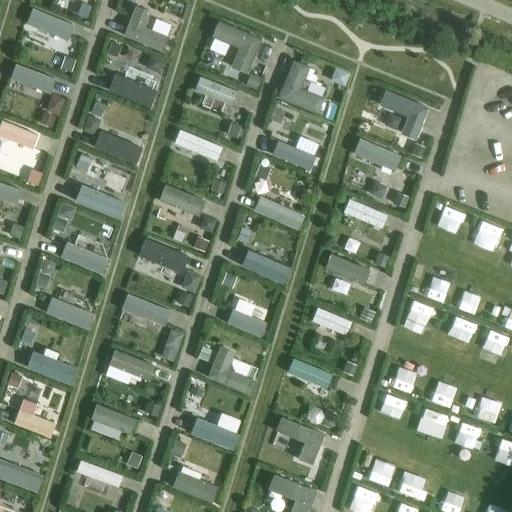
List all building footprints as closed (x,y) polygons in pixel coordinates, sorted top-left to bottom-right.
[(83,4),(78,15),(85,18),(90,6),(83,4)] [(119,34),(158,50),(164,35),(140,26),(146,11),(131,4),(119,34)] [(70,19),(30,6),(24,22),(65,36),(70,19)] [(259,35),(217,17),(210,33),(236,44),(229,63),(245,69),(259,35)] [(110,42),(106,52),(114,55),(118,45),(110,42)] [(64,56),(60,67),(71,70),(74,60),(64,56)] [(276,94),(315,111),(322,94),(299,84),(307,63),(291,56),(276,94)] [(54,74),(14,61),(8,77),(49,91),(54,74)] [(152,85),(112,72),(106,88),(147,102),(152,85)] [(237,86),(197,73),(191,89),(232,103),(237,86)] [(249,75),(245,85),(255,89),(259,79),(249,75)] [(65,102),(68,86),(54,83),(51,99),(65,102)] [(426,107),(382,89),(376,104),(405,115),(398,132),(413,138),(426,107)] [(93,102),(88,113),(98,117),(103,106),(93,102)] [(273,109),(269,120),(278,124),(282,113),(273,109)] [(41,113),(37,123),(47,127),(51,117),(41,113)] [(39,130),(0,116),(0,135),(33,146),(39,130)] [(232,123),(228,135),(237,138),(241,127),(232,123)] [(219,142),(178,128),(173,145),(213,158),(219,142)] [(138,143),(97,129),(92,146),(132,159),(138,143)] [(397,150),(357,136),(351,153),(392,166),(397,150)] [(313,151),(272,138),(267,154),(307,168),(313,151)] [(414,144),(410,153),(421,157),(424,148),(414,144)] [(42,172),(47,160),(34,155),(29,167),(42,172)] [(80,155),(75,167),(82,170),(87,158),(80,155)] [(259,164),(255,175),(265,180),(270,168),(259,164)] [(33,171),(28,183),(36,186),(41,174),(33,171)] [(16,185),(0,179),(0,198),(10,202),(16,185)] [(214,180),(210,189),(221,194),(225,184),(214,180)] [(118,197),(78,183),(72,200),(113,213),(118,197)] [(204,197),(163,183),(158,200),(198,213),(204,197)] [(396,193),(392,203),(403,207),(407,198),(396,193)] [(385,208),(345,194),(339,211),(380,225),(385,208)] [(297,209),(257,195),(251,212),(292,225),(297,209)] [(476,227),(499,233),(505,212),(482,206),(476,227)] [(56,217),(51,229),(62,233),(67,221),(56,217)] [(208,241),(214,227),(200,222),(195,236),(208,241)] [(12,224),(8,235),(19,238),(22,227),(12,224)] [(241,227),(237,239),(244,242),(248,230),(241,227)] [(185,253),(142,235),(134,253),(178,271),(185,253)] [(197,237),(192,248),(203,253),(208,242),(197,237)] [(95,253),(63,240),(57,255),(89,268),(95,253)] [(286,263),(245,249),(240,265),(280,279),(286,263)] [(368,264),(328,251),(322,267),(363,281),(368,264)] [(377,254),(374,263),(384,267),(388,258),(377,254)] [(445,286),(451,269),(432,262),(426,279),(445,286)] [(38,273),(34,285),(45,289),(49,276),(38,273)] [(225,273),(221,284),(230,288),(234,277),(225,273)] [(464,275),(461,287),(483,294),(486,283),(464,275)] [(168,306),(127,292),(122,309),(162,322),(168,306)] [(182,294),(178,303),(188,307),(191,298),(182,294)] [(90,311),(49,295),(42,311),(84,327),(90,311)] [(451,301),(448,314),(472,319),(475,307),(451,301)] [(350,316),(310,302),(304,318),(345,332),(350,316)] [(263,318),(222,305),(217,321),(257,335),(263,318)] [(363,308),(359,317),(370,321),(373,312),(363,308)] [(508,348),(511,338),(511,325),(497,319),(488,340),(508,348)] [(24,329),(19,340),(27,343),(31,332),(24,329)] [(205,375),(248,393),(254,377),(226,365),(233,348),(218,342),(205,375)] [(150,360),(110,346),(104,363),(145,376),(150,360)] [(65,361),(24,347),(19,364),(59,377),(65,361)] [(164,347),(160,356),(171,360),(175,351),(164,347)] [(202,347),(197,358),(205,362),(210,351),(202,347)] [(331,369),(291,355),(285,372),(326,386),(331,369)] [(415,379),(419,369),(394,359),(390,370),(415,379)] [(345,362),(341,371),(352,375),(356,366),(345,362)] [(11,373),(6,384),(16,388),(20,377),(11,373)] [(437,379),(434,389),(452,394),(455,384),(437,379)] [(479,382),(472,402),(491,409),(498,388),(479,382)] [(135,415),(94,401),(89,418),(129,431),(135,415)] [(147,403),(144,412),(155,417),(159,407),(147,403)] [(55,419),(15,405),(9,422),(50,435),(55,419)] [(325,413),(322,423),(332,427),(336,417),(325,413)] [(324,431),(279,414),(274,427),(302,438),(296,455),(312,462),(324,431)] [(235,430),(195,417),(189,433),(230,447),(235,430)] [(496,443),(511,448),(511,425),(503,423),(496,443)] [(174,440),(170,452),(178,454),(182,443),(174,440)] [(133,454),(128,465),(136,469),(141,458),(133,454)] [(398,477),(424,486),(432,465),(406,456),(398,477)] [(122,471),(81,457),(76,474),(116,487),(122,471)] [(34,471),(0,459),(0,478),(28,488),(34,471)] [(216,483),(176,469),(170,485),(211,499),(216,483)] [(306,511),(316,488),(272,471),(266,486),(293,496),(287,511),(306,511)] [(463,500),(470,481),(447,473),(441,493),(463,500)] [(402,486),(394,505),(412,511),(415,511),(423,494),(402,486)] [(489,487),(485,509),(497,511),(505,511),(510,492),(489,487)] [(0,511),(13,511),(20,499),(0,490),(0,511)] [(59,502),(55,511),(65,511),(68,505),(59,502)]
